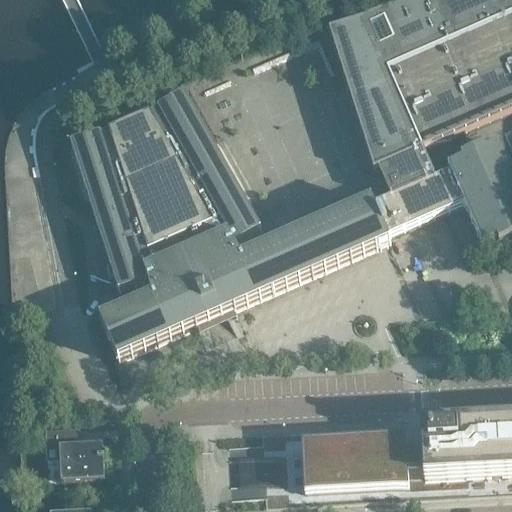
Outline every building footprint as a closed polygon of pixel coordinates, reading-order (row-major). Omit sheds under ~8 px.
[(391,201),(392,203),(436,184),(435,182),(424,157),(424,156),(511,117),(511,0),(424,0),(367,25),(330,37),(375,177),(379,175),(380,176),(379,176),(390,201),(391,201)] [(119,366),(378,253),(380,252),(380,253),(388,250),(388,249),(391,248),(389,242),(464,209),(483,251),(498,245),(500,249),(511,243),(511,173),(501,150),(486,156),(485,152),(462,162),(464,166),(449,173),(450,177),(436,184),(392,203),(375,210),(372,205),(371,205),(255,256),(247,242),(262,234),(185,99),(158,114),(159,114),(151,119),(150,118),(110,136),(110,137),(101,139),(72,149),(119,297),(135,291),(140,306),(101,324),(119,366)] [(511,425),(422,430),(423,452),(415,452),(407,452),(408,469),(424,468),(425,485),(511,479),(511,425)] [(412,431),(262,439),(263,463),(277,462),(278,475),(278,487),(265,488),(266,511),(269,511),(511,498),(511,479),(425,485),(424,468),(408,469),(407,452),(415,452),(423,452),(422,430),(412,431)] [(105,484),(103,448),(77,449),(76,433),(46,435),(47,452),(60,451),(62,486),(105,484)]
